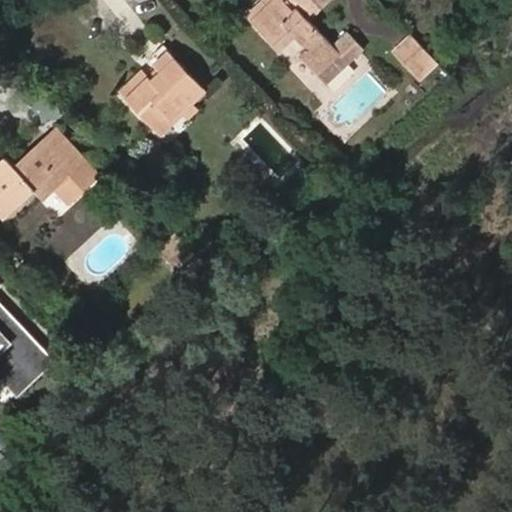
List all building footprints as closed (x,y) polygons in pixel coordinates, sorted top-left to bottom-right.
[(264,0),(249,15),(253,19),(273,0),(264,0)] [(317,8),(320,10),(330,0),(273,0),(253,19),(282,50),(299,35),(310,47),(301,55),(320,75),(343,52),(308,16),(317,8)] [(412,68),(431,52),(409,29),(391,46),(412,68)] [(190,99),(198,107),(213,92),(166,41),(153,53),(155,55),(151,58),(161,68),(153,76),(150,73),(125,95),(157,129),(190,99)] [(121,90),(125,95),(150,73),(146,68),(121,90)] [(184,112),(189,116),(198,107),(190,99),(157,129),(160,133),(184,112)] [(67,154),(76,146),(58,127),(50,135),(67,154)] [(72,201),(102,173),(76,146),(67,154),(50,135),(15,165),(7,156),(0,163),(0,211),(7,219),(38,191),(46,200),(60,187),(72,201)] [(179,271),(195,257),(176,235),(159,250),(179,271)] [(29,375),(45,361),(0,311),(0,368),(8,378),(21,366),(29,375)] [(8,378),(18,387),(29,375),(21,366),(8,378)]
